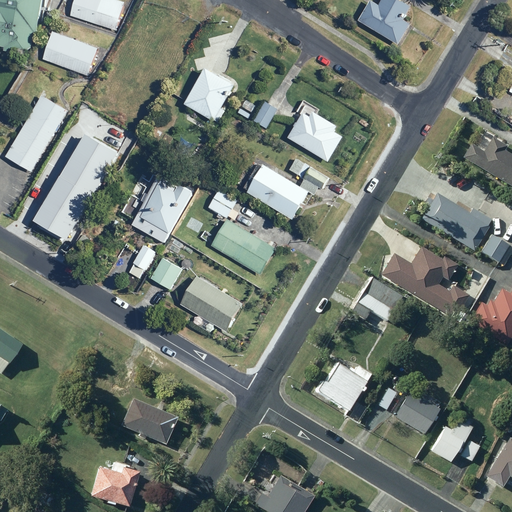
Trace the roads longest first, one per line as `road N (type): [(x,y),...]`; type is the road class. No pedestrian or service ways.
road 1 (residential): [(422,116),(254,399)]
road 2 (residential): [(0,241),(254,399)]
road 3 (residential): [(254,399),(438,511)]
road 4 (residential): [(246,0),(422,116)]
road 5 (residential): [(493,0),(422,116)]
road 6 (residential): [(254,399),(187,511)]
